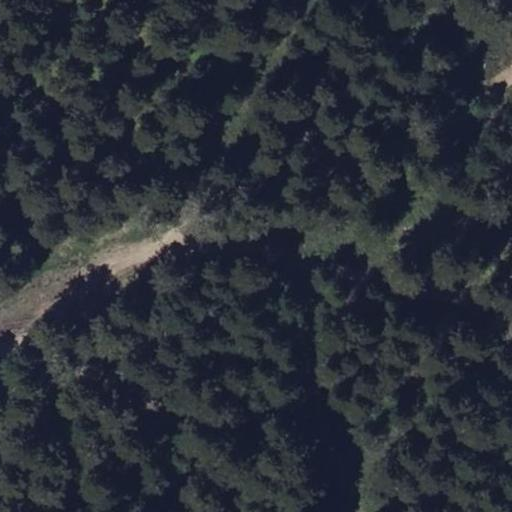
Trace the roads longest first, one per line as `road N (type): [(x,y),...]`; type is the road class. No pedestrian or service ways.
road 1 (track): [(511,308),(366,288),(281,231),(191,227),(0,355)]
road 2 (track): [(191,227),(293,188),(511,74)]
road 3 (track): [(311,331),(355,511)]
